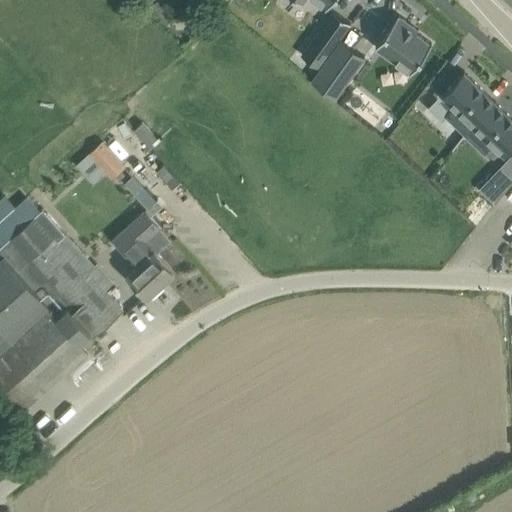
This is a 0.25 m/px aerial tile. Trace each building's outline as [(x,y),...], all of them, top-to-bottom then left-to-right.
[(168,0),(152,0),(151,2),(169,20),(179,11),(168,0)] [(334,10),(318,31),(335,44),(351,22),(334,10)] [(419,29),(398,14),(376,45),(413,71),(432,43),(417,32),(419,29)] [(342,39),(312,80),(314,83),(336,98),(366,57),(342,39)] [(464,71),(442,94),(454,105),(446,114),(465,133),(496,101),(464,71)] [(511,116),(496,101),(465,133),(484,152),(493,143),(505,155),(511,147),(511,116)] [(143,120),(135,127),(150,145),(158,139),(143,120)] [(102,141),(77,164),(93,181),(106,170),(113,177),(125,165),(102,141)] [(511,153),(491,175),(506,189),(511,181),(511,153)] [(149,203),(156,195),(131,172),(124,181),(149,203)] [(27,195),(0,219),(0,242),(2,245),(41,210),(27,195)] [(0,397),(15,414),(64,370),(71,377),(93,357),(86,350),(88,348),(98,339),(98,332),(124,309),(60,239),(66,234),(43,208),(41,210),(2,245),(0,246),(0,250),(4,255),(0,258),(0,397)] [(156,250),(170,237),(145,209),(113,238),(136,265),(128,272),(148,295),(175,271),(156,250)]
